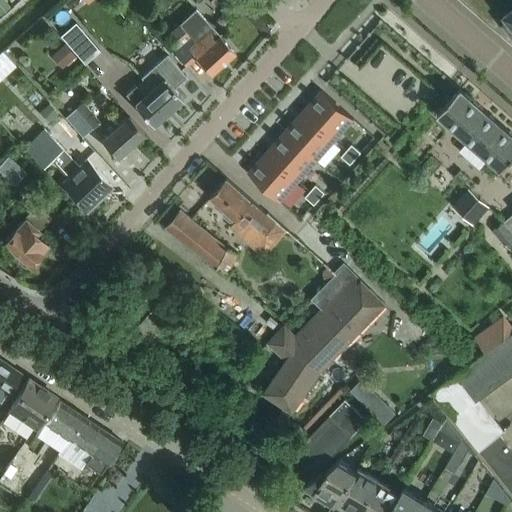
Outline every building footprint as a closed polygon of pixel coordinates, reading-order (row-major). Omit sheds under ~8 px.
[(82,26),(99,16),(91,3),(74,13),(82,26)] [(511,6),(503,14),(507,19),(502,23),(511,35),(511,6)] [(210,73),(234,51),(218,34),(195,8),(177,24),(163,36),(173,47),(170,49),(172,51),(185,66),(195,57),(210,73)] [(84,63),(100,50),(75,21),(60,34),(84,63)] [(63,67),(75,55),(63,42),(51,54),(63,67)] [(135,85),(125,93),(138,108),(151,123),(182,96),(172,86),(185,75),(172,60),(167,54),(142,77),(151,87),(143,94),(135,85)] [(511,134),(459,87),(439,111),(439,110),(437,112),(468,138),(459,149),(479,167),(489,155),(502,167),(511,157),(511,134)] [(321,88),(302,109),(335,138),(353,117),(321,88)] [(46,94),(26,112),(40,127),(60,110),(46,94)] [(75,107),(65,116),(82,135),(92,127),(99,121),(81,101),(75,107)] [(335,138),(302,109),(284,130),(317,158),(335,138)] [(101,137),(100,138),(102,140),(115,155),(143,131),(129,116),(128,114),(108,131),(101,137)] [(43,128),(24,146),(43,166),(51,159),(66,175),(59,182),(72,195),(86,209),(111,185),(97,170),(85,158),(78,164),(43,128)] [(284,130),(266,150),(298,179),(317,158),(284,130)] [(351,143),(346,149),(355,156),(360,150),(351,143)] [(346,149),(341,154),(349,162),(355,156),(346,149)] [(280,200),(298,179),(266,150),(247,171),(280,200)] [(8,155),(0,163),(0,169),(14,182),(24,171),(8,155)] [(487,202),(503,183),(484,166),(468,185),(487,202)] [(226,176),(209,196),(224,209),(222,211),(222,213),(231,221),(233,221),(235,219),(236,220),(243,212),(266,232),(276,220),(266,212),(227,177),(226,176)] [(315,183),(310,189),(319,197),(324,191),(315,183)] [(472,221),(488,203),(468,186),(452,204),(472,221)] [(310,189),(304,195),(313,203),(319,197),(310,189)] [(29,263),(48,242),(36,232),(50,216),(35,203),(16,225),(3,240),(18,253),(18,254),(17,258),(23,264),(28,263),(28,262),(29,263)] [(328,206),(320,220),(330,226),(338,212),(328,206)] [(225,277),(237,253),(227,247),(195,222),(179,209),(165,226),(225,277)] [(506,246),(511,241),(511,229),(504,219),(493,228),(506,246)] [(346,267),(343,264),(335,272),(327,280),(311,297),(321,307),(294,334),(283,324),(267,341),(286,359),(264,391),(292,410),(303,394),(319,370),(385,303),(346,267)] [(163,292),(156,286),(141,273),(131,284),(144,296),(114,329),(139,352),(152,337),(181,304),(165,290),(163,292)] [(511,327),(501,313),(474,333),(486,349),(502,337),(511,329),(511,327)] [(258,340),(265,326),(254,320),(246,334),(258,340)] [(486,349),(444,380),(455,395),(464,387),(475,402),(481,397),(511,372),(511,329),(502,337),(486,349)] [(242,363),(257,348),(246,337),(231,352),(242,363)] [(0,403),(0,404),(10,389),(21,373),(0,358),(0,403)] [(43,412),(44,411),(55,394),(28,376),(9,405),(35,423),(42,412),(43,412)] [(323,463),(336,449),(367,417),(346,397),(302,442),(323,463)] [(69,436),(84,414),(59,398),(27,446),(36,451),(45,438),(59,448),(68,436),(69,436)] [(59,448),(58,451),(79,467),(84,460),(100,470),(106,461),(107,462),(120,441),(122,439),(107,429),(84,414),(69,436),(68,436),(59,448)] [(278,436),(286,426),(272,416),(265,427),(278,436)] [(433,416),(423,432),(433,438),(442,422),(433,416)] [(488,459),(508,444),(500,433),(479,449),(480,450),(480,449),(488,459)] [(495,468),(511,454),(511,449),(508,444),(488,459),(495,468)] [(502,478),(511,470),(511,454),(495,468),(502,478)] [(335,506),(338,502),(357,471),(337,460),(329,466),(325,473),(322,471),(303,485),(314,492),(313,493),(335,506)] [(10,477),(15,468),(9,463),(3,472),(10,477)] [(355,511),(360,511),(380,479),(360,467),(357,471),(338,502),(355,511)] [(510,488),(511,486),(511,470),(502,478),(510,488)] [(388,511),(401,492),(380,479),(360,511),(388,511)] [(419,511),(420,510),(426,501),(403,488),(401,492),(388,511),(419,511)] [(64,489),(52,507),(60,511),(73,511),(81,500),(64,489)] [(444,511),(426,501),(420,510),(419,511),(444,511)]
